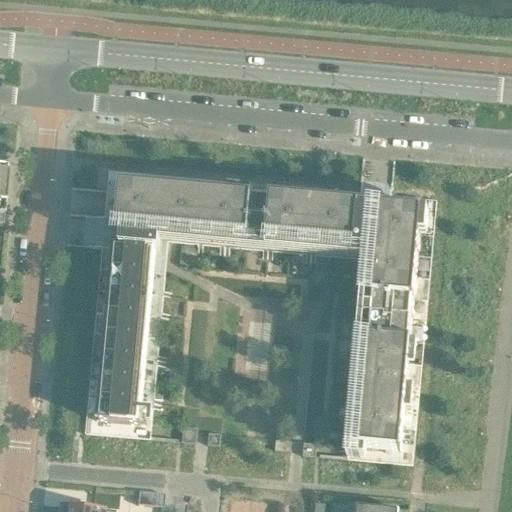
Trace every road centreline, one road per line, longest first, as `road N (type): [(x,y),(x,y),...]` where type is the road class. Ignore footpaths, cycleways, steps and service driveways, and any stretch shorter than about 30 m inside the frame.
road 1 (residential): [(50,99),(511,140)]
road 2 (tertiary): [(511,90),(54,49)]
road 3 (unclassified): [(25,370),(50,99)]
road 4 (residential): [(16,469),(178,483)]
